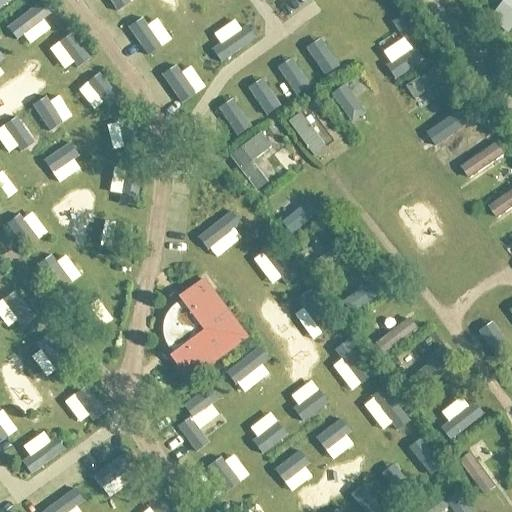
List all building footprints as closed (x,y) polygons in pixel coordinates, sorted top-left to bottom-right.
[(31,27),(51,17),(42,0),(36,0),(22,7),(31,27)] [(143,0),(124,0),(124,9),(144,9),(143,0)] [(215,0),(223,12),(237,4),(234,0),(215,0)] [(394,0),(372,8),(379,28),(405,18),(398,0),(394,0)] [(489,13),(503,4),(500,0),(485,0),(482,2),(489,13)] [(511,0),(506,0),(490,20),(508,35),(511,29),(511,0)] [(187,19),(200,37),(209,30),(196,12),(187,19)] [(47,48),(62,54),(70,35),(54,29),(47,48)] [(179,54),(178,37),(150,38),(151,55),(179,54)] [(419,38),(402,43),(405,53),(422,49),(419,38)] [(299,69),(308,88),(326,80),(317,60),(299,69)] [(75,92),(100,78),(91,63),(66,77),(75,92)] [(438,89),(434,82),(444,76),(436,64),(406,82),(418,101),(438,89)] [(0,84),(18,103),(33,89),(11,66),(0,76),(0,84)] [(167,86),(178,99),(192,88),(181,75),(167,86)] [(276,113),(296,101),(280,75),(261,87),(276,113)] [(356,81),(366,94),(374,87),(364,75),(356,81)] [(102,94),(110,116),(122,112),(114,90),(102,94)] [(312,154),(328,145),(309,113),(293,122),(312,154)] [(116,150),(142,141),(137,127),(111,136),(116,150)] [(260,132),(229,155),(256,191),(268,182),(252,161),(271,146),(260,132)] [(499,144),(465,160),(469,171),(497,158),(498,161),(505,158),(499,144)] [(122,175),(122,188),(142,188),(141,174),(122,175)] [(511,186),(491,205),(504,220),(511,213),(511,186)] [(4,210),(13,226),(36,212),(27,196),(4,210)] [(296,236),(326,211),(315,197),(285,222),(296,236)] [(229,223),(246,213),(237,199),(221,210),(229,223)] [(52,225),(37,227),(38,241),(54,239),(52,225)] [(249,253),(268,246),(261,226),(242,233),(249,253)] [(133,252),(110,251),(110,265),(132,266),(133,252)] [(284,259),(263,267),(272,290),(293,282),(284,259)] [(66,289),(83,277),(72,262),(56,274),(66,289)] [(171,358),(189,382),(247,339),(204,282),(180,300),(184,305),(178,310),(177,308),(173,311),(170,314),(168,317),(167,320),(165,324),(165,327),(164,331),(165,335),(165,338),(166,342),(168,345),(170,349),(173,347),(177,353),(171,358)] [(377,282),(346,301),(355,315),(386,296),(377,282)] [(302,318),(318,308),(306,289),(290,298),(302,318)] [(96,320),(110,314),(101,293),(86,299),(96,320)] [(84,304),(76,309),(91,329),(98,324),(84,304)] [(378,339),(389,356),(422,334),(411,317),(378,339)] [(306,333),(318,352),(342,337),(330,318),(306,333)] [(333,368),(348,387),(370,370),(355,351),(333,368)] [(267,396),(285,384),(266,356),(248,369),(267,396)] [(45,381),(56,398),(77,385),(66,367),(45,381)] [(33,387),(16,400),(29,417),(46,405),(33,387)] [(248,417),(255,412),(239,389),(232,395),(248,417)] [(204,417),(173,418),(174,440),(205,439),(204,417)] [(381,434),(394,453),(418,437),(404,418),(381,434)] [(320,450),(313,441),(309,444),(293,423),(285,429),(306,460),(320,450)] [(31,432),(41,451),(57,443),(47,424),(31,432)] [(106,445),(95,463),(112,473),(123,455),(106,445)] [(470,450),(462,458),(491,491),(499,484),(470,450)] [(406,481),(436,479),(435,458),(404,460),(406,481)] [(125,509),(144,490),(130,475),(111,494),(125,509)] [(364,490),(373,511),(376,511),(390,506),(380,483),(364,490)] [(244,487),(227,499),(236,511),(246,511),(257,504),(244,487)] [(0,493),(0,511),(3,511),(12,509),(5,492),(0,493)] [(444,511),(443,508),(451,504),(448,499),(425,510),(425,511),(444,511)] [(161,511),(151,500),(137,511),(161,511)]
